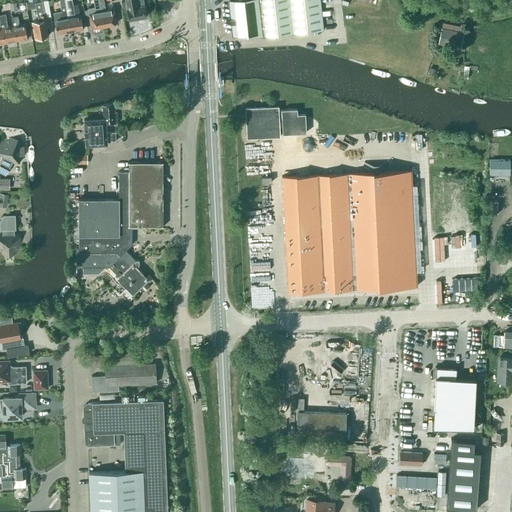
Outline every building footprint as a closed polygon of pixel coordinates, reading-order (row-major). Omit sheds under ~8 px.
[(41,1),(42,7),(37,8),(39,21),(33,22),(35,38),(49,35),(47,26),(49,26),(47,16),(51,15),(48,0),(41,1)] [(59,0),(62,12),(59,12),(60,19),(55,19),(57,33),(70,31),(64,0),(59,0)] [(75,16),(74,10),(71,10),(69,0),(64,0),(70,31),(83,29),(81,15),(75,16)] [(103,0),(99,0),(100,1),(104,25),(117,23),(114,9),(106,10),(104,0),(103,0)] [(125,0),(130,20),(147,17),(145,5),(139,6),(137,0),(125,0)] [(235,0),(229,1),(233,35),(263,35),(264,35),(324,30),(320,0),(235,0)] [(95,7),(96,12),(89,13),(91,27),(104,25),(100,1),(95,2),(96,7),(95,7)] [(16,41),(13,25),(8,26),(6,14),(0,15),(0,18),(4,43),(16,41)] [(25,23),(20,24),(18,18),(18,15),(12,16),(13,25),(16,41),(28,39),(25,23)] [(451,36),(452,30),(442,28),(441,34),(440,33),(438,40),(462,45),(463,38),(451,36)] [(136,108),(134,98),(128,100),(130,110),(136,108)] [(106,133),(106,124),(115,123),(114,102),(103,105),(103,114),(104,114),(104,118),(84,119),(86,145),(107,144),(107,142),(116,141),(115,132),(106,133)] [(278,106),(246,107),(247,137),(280,136),(278,106)] [(0,164),(0,172),(6,175),(12,163),(13,163),(23,156),(22,144),(10,138),(0,145),(1,157),(3,158),(0,164)] [(489,159),(489,174),(510,174),(510,159),(489,159)] [(162,163),(128,162),(129,171),(130,227),(162,227),(162,206),(163,206),(164,207),(167,204),(165,202),(162,202),(162,163)] [(288,292),(417,285),(412,170),(282,176),(288,292)] [(75,247),(75,271),(76,271),(76,267),(83,267),(83,274),(99,274),(106,268),(106,269),(108,267),(121,279),(119,281),(125,287),(127,285),(134,292),(132,294),(133,294),(146,281),(148,284),(153,279),(149,275),(146,277),(136,266),(138,263),(141,266),(126,250),(130,246),(130,227),(129,171),(118,171),(118,199),(78,198),(78,247),(75,247)] [(0,178),(0,189),(5,190),(10,190),(10,178),(0,178)] [(488,181),(487,199),(497,200),(498,181),(488,181)] [(21,243),(15,232),(14,232),(13,229),(15,228),(15,214),(3,215),(0,221),(0,229),(1,229),(2,234),(0,237),(0,250),(2,254),(16,254),(21,243)] [(454,274),(454,286),(479,286),(478,273),(454,274)] [(54,309),(45,310),(45,319),(55,318),(54,309)] [(18,322),(20,322),(13,323),(11,317),(0,321),(0,341),(1,342),(2,349),(0,349),(1,350),(6,349),(7,356),(29,353),(27,344),(24,345),(23,337),(21,338),(18,322)] [(511,331),(504,331),(504,336),(503,347),(511,347),(511,331)] [(136,363),(135,353),(90,355),(91,366),(105,365),(105,375),(91,376),(92,391),(119,390),(119,384),(156,383),(155,362),(136,363)] [(511,382),(511,356),(497,356),(496,382),(511,382)] [(0,380),(9,380),(9,383),(26,382),(25,366),(13,367),(10,364),(9,364),(8,361),(0,361),(0,380)] [(432,426),(472,428),(475,378),(455,377),(456,367),(436,366),(432,426)] [(47,370),(34,371),(34,389),(48,388),(47,370)] [(20,394),(20,397),(3,398),(0,398),(0,403),(2,417),(3,417),(4,417),(21,416),(21,407),(35,407),(35,394),(20,394)] [(167,511),(168,510),(163,399),(129,401),(129,395),(122,395),(122,401),(92,402),(92,403),(86,403),(83,406),(84,428),(85,443),(88,445),(114,444),(114,432),(124,431),(125,470),(88,472),(89,511),(106,511),(150,510),(149,511),(167,511)] [(296,436),(345,438),(345,437),(350,437),(350,425),(345,425),(346,413),(297,411),(296,436)] [(0,486),(2,486),(2,489),(13,488),(12,479),(16,478),(27,478),(26,468),(17,468),(16,454),(21,454),(20,444),(6,444),(6,435),(0,435),(0,486)] [(451,439),(446,507),(476,509),(480,451),(473,450),(474,440),(451,439)] [(303,479),(303,472),(323,473),(324,454),(320,454),(320,448),(310,448),(310,454),(303,454),(303,457),(306,459),(308,459),(308,461),(304,461),(304,458),(290,458),(289,478),(303,479)] [(426,460),(434,461),(435,449),(427,449),(426,460)] [(399,463),(421,465),(422,452),(400,451),(399,463)] [(342,478),(349,479),(351,456),(328,455),(328,462),(343,463),(342,478)] [(322,501),(308,500),(307,511),(333,511),(334,504),(322,503),(322,501)]
